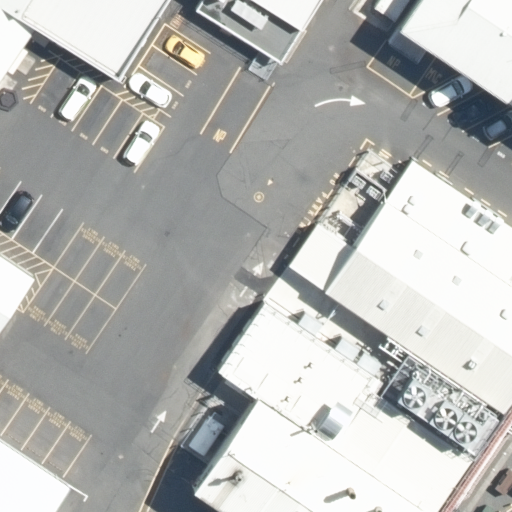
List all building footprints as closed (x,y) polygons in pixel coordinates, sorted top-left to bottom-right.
[(0,0),(0,270),(14,248),(0,239),(0,10),(2,7),(86,60),(124,0),(244,0),(264,11),(271,0),(0,0)] [(511,0),(363,0),(356,11),(511,110),(511,0)] [(403,187),(364,162),(289,274),(505,417),(511,406),(511,229),(417,166),(403,187)] [(142,355),(45,294),(1,363),(98,424),(142,355)] [(308,425),(256,391),(192,488),(227,511),(415,511),(419,507),(431,511),(436,511),(470,459),(346,374),(308,425)] [(0,511),(54,511),(73,485),(0,436),(0,511)]
